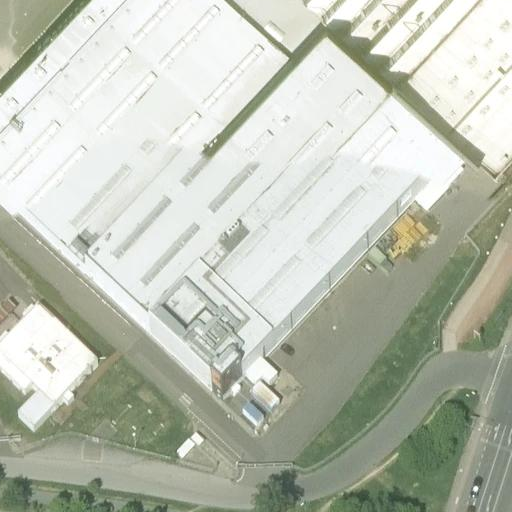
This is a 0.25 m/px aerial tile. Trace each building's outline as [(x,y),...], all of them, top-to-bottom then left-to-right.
[(511,0),(83,0),(0,89),(0,195),(224,406),(264,363),(467,146),(496,172),(504,164),(511,155),(511,0)] [(8,306),(0,314),(0,373),(25,398),(32,390),(40,398),(19,420),(33,434),(97,368),(39,312),(0,352),(0,330),(16,314),(8,306)] [(264,363),(224,406),(253,433),(281,404),(268,392),(280,378),(264,363)] [(135,397),(146,406),(150,401),(139,393),(135,397)] [(128,407),(109,426),(113,430),(132,410),(128,407)] [(149,411),(131,431),(135,434),(153,415),(149,411)] [(161,425),(151,435),(155,439),(165,429),(161,425)] [(208,463),(192,450),(185,458),(202,471),(208,463)]
